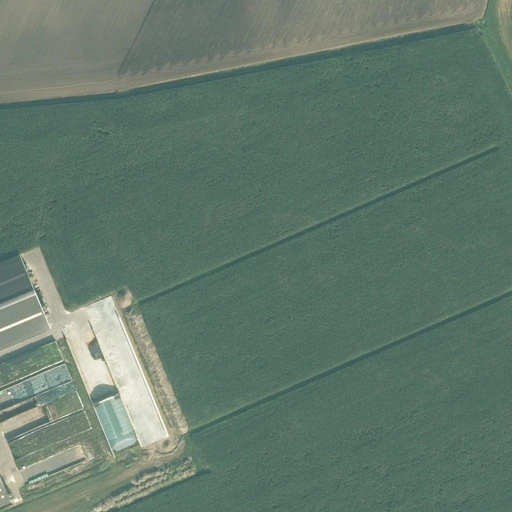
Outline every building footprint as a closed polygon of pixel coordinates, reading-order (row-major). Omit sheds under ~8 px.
[(19,253),(0,261),(0,349),(50,328),(19,253)] [(46,349),(53,369),(70,363),(63,343),(46,349)] [(59,368),(59,385),(75,384),(74,368),(59,368)] [(26,386),(1,394),(1,395),(0,395),(0,403),(1,405),(15,401),(14,400),(38,392),(37,388),(44,386),(43,382),(35,384),(34,381),(25,384),(26,386)] [(43,484),(46,488),(58,480),(54,475),(43,484)]
